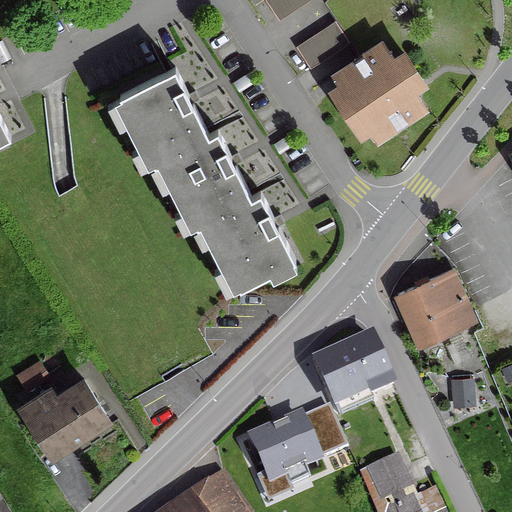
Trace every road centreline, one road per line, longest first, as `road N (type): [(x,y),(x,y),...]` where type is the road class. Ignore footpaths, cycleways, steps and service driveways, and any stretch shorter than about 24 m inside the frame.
road 1 (tertiary): [(116,511),(347,280)]
road 2 (residential): [(393,224),(339,175),(227,0)]
road 3 (residential): [(468,511),(377,321),(347,280)]
road 4 (tertiary): [(393,224),(511,76)]
road 5 (residential): [(160,0),(18,76)]
